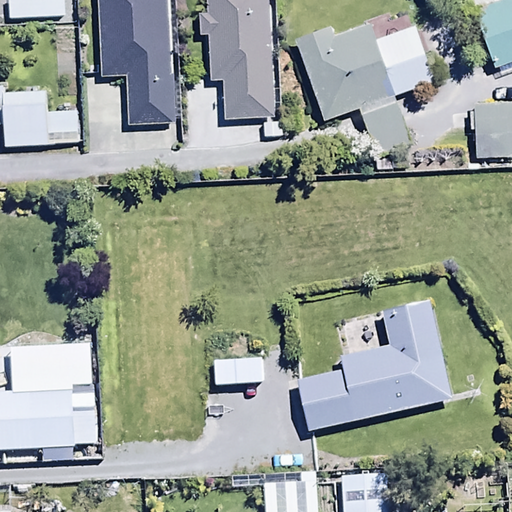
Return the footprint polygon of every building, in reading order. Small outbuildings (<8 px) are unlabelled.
[(6,0),(7,22),(67,21),(66,0),(6,0)] [(164,0),(95,0),(99,81),(123,80),(125,128),(169,126),(164,0)] [(266,0),(203,0),(204,20),(197,20),(198,38),(206,38),(208,85),(221,84),(222,122),(270,120),(266,0)] [(409,149),(393,102),(434,88),(414,30),(374,44),(367,26),(334,38),(331,30),(293,43),(322,127),(359,114),(375,161),(409,149)] [(4,91),(0,90),(0,128),(1,129),(1,151),(53,151),(53,147),(76,146),(76,115),(45,116),(45,95),(4,96),(4,91)] [(511,107),(472,108),(473,160),(511,159),(511,107)] [(184,221),(110,224),(119,443),(193,440),(184,221)] [(341,378),(294,388),(305,437),(448,405),(425,304),(377,314),(386,352),(337,363),(341,378)] [(212,366),(213,390),(261,387),(260,364),(212,366)] [(0,396),(0,455),(72,453),(70,394),(0,396)] [(214,438),(214,410),(197,410),(197,438),(214,438)] [(387,511),(387,477),(339,478),(340,511),(387,511)]
